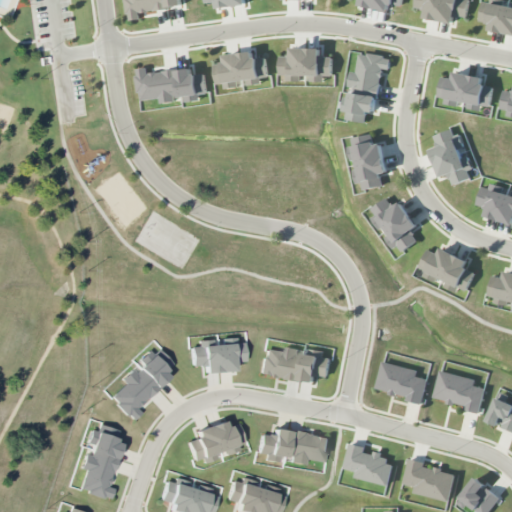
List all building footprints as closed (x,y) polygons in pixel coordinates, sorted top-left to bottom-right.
[(139,13),(183,7),(181,0),(124,0),(128,22),(140,20),(139,13)] [(246,5),(245,0),(203,0),(204,4),(217,3),(217,9),(246,5)] [(360,0),(359,7),(388,11),(389,5),(402,7),(402,0),(360,0)] [(454,24),(455,16),(467,18),(469,0),(415,0),(415,8),(425,10),(424,19),(454,24)] [(511,35),(511,5),(502,3),(502,0),(490,0),(490,3),(482,2),(479,22),(490,24),(489,31),(511,35)] [(321,49),(291,48),(291,57),(279,57),(279,76),(287,76),(286,81),(301,81),(301,76),(310,76),(310,82),(324,82),(324,77),(332,77),(332,57),(321,57),(321,49)] [(224,56),(225,63),(213,65),(216,84),(268,78),(266,58),(254,59),(253,52),(224,56)] [(375,113),(382,71),(389,72),(391,59),(359,53),(356,73),(351,72),(347,95),(344,94),(341,112),(347,113),(346,120),(366,123),(367,112),(375,113)] [(139,101),(160,99),(160,104),(176,102),(175,99),(192,97),(193,102),(200,101),(200,95),(207,95),(204,74),(193,75),(192,69),(147,74),(147,68),(135,69),(139,101)] [(484,78),(454,73),(453,79),(441,77),(438,98),(469,103),(468,107),(490,111),(493,87),(482,85),(484,78)] [(511,91),(504,90),(500,109),(507,111),(507,116),(511,117),(511,91)] [(440,179),(449,176),(452,186),(471,180),(468,171),(473,170),(469,156),(464,157),(455,129),(433,136),(437,147),(431,149),(440,179)] [(383,187),(381,174),(387,173),(382,144),(374,146),(372,135),(352,138),(353,146),(349,147),(356,185),(362,184),(363,190),(383,187)] [(511,224),(511,195),(502,193),(502,189),(482,184),(476,207),(487,209),(485,217),(511,224)] [(369,209),(381,231),(382,230),(394,249),(399,246),(402,252),(418,243),(411,231),(417,228),(402,202),(393,207),(388,198),(369,209)] [(467,292),(475,273),(465,268),(468,261),(441,249),(438,255),(427,250),(419,268),(426,271),(423,277),(441,284),(440,286),(457,293),(459,288),(467,292)] [(511,273),(505,272),(503,278),(492,275),(487,300),(508,304),(509,301),(511,301),(511,273)] [(191,367),(204,366),(204,374),(233,371),(232,363),(244,362),(243,343),(235,344),(235,338),(222,339),(223,344),(211,345),(210,340),(197,341),(197,347),(190,347),(191,367)] [(260,375),(314,384),(315,376),(327,378),(330,358),(323,357),(324,351),(313,350),(312,353),(284,348),(283,352),(264,349),(260,375)] [(172,365),(158,349),(121,381),(124,385),(110,397),(131,422),(140,413),(135,408),(168,379),(163,373),(172,365)] [(418,371),(381,362),(375,390),(407,398),(406,401),(421,405),(428,380),(416,377),(418,371)] [(475,380),(439,372),(432,399),(465,407),(464,411),(480,414),(485,389),(474,386),(475,380)] [(511,404),(496,398),(487,422),(511,431),(511,404)] [(194,430),(197,438),(187,441),(192,461),(201,459),(202,463),(217,459),(215,451),(242,444),(237,424),(225,427),(223,422),(194,430)] [(78,491),(109,500),(113,489),(108,487),(120,444),(114,442),(118,430),(99,425),(97,432),(91,430),(87,444),(91,446),(88,455),(84,454),(80,469),(85,470),(78,491)] [(328,437),(273,428),(272,436),(260,434),(257,453),(264,455),(263,460),(280,463),(280,460),(304,464),(304,460),(324,463),(328,437)] [(354,479),(389,486),(393,465),(387,464),(389,457),(364,452),(365,447),(349,444),(344,469),(356,472),(354,479)] [(456,474),(423,467),(424,463),(408,459),(403,485),(414,487),(413,494),(450,502),(456,474)] [(458,500),(473,511),(490,511),(501,499),(475,479),(458,500)] [(212,511),(216,497),(209,495),(211,489),(200,487),(200,488),(174,481),(174,484),(165,482),(160,501),(171,504),(168,511),(212,511)] [(278,511),(283,497),(276,495),(277,489),(265,486),(264,490),(232,481),(226,501),(238,504),(235,511),(238,511),(278,511)]
